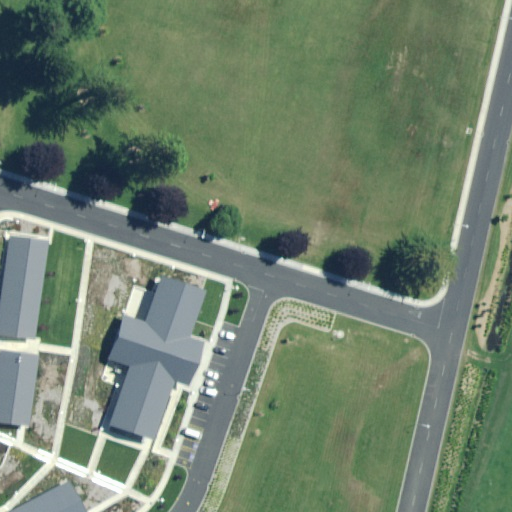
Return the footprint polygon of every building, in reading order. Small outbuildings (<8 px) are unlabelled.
[(418,0),(271,0),(234,151),(374,185),(380,161),(265,133),(297,0),(314,0),(413,24),(418,0)] [(406,51),(381,45),(361,128),(386,134),(406,51)] [(47,237),(7,231),(0,281),(0,331),(33,336),(47,237)] [(125,365),(105,425),(151,441),(171,381),(185,385),(200,341),(186,336),(201,291),(158,277),(144,320),(122,312),(106,358),(125,365)] [(341,376),(355,380),(363,349),(350,346),(351,342),(278,324),(237,489),(300,505),(327,397),(336,400),(341,376)] [(37,354),(0,348),(0,422),(26,427),(37,354)] [(84,511),(66,479),(5,511),(84,511)]
